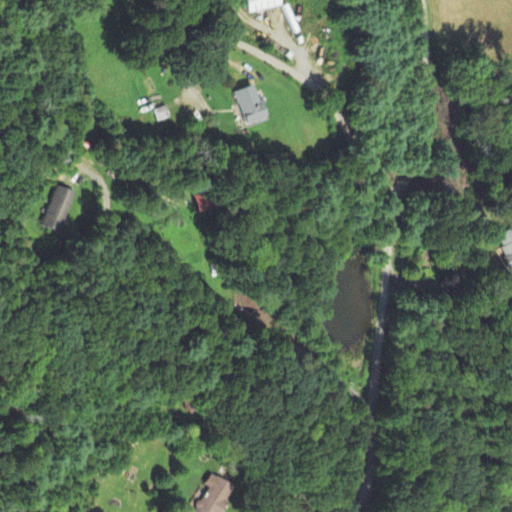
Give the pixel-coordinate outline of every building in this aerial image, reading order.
[(242,0),(246,14),(278,6),(276,0),(242,0)] [(250,85),(230,92),(242,126),(263,118),(250,85)] [(71,193),(54,187),(39,227),(56,234),(71,193)] [(195,214),(210,209),(205,193),(189,198),(195,214)] [(511,277),(511,230),(511,228),(491,237),(505,270),(507,269),(510,278),(511,277)] [(216,511),(230,488),(207,475),(201,486),(206,489),(192,511),(216,511)]
